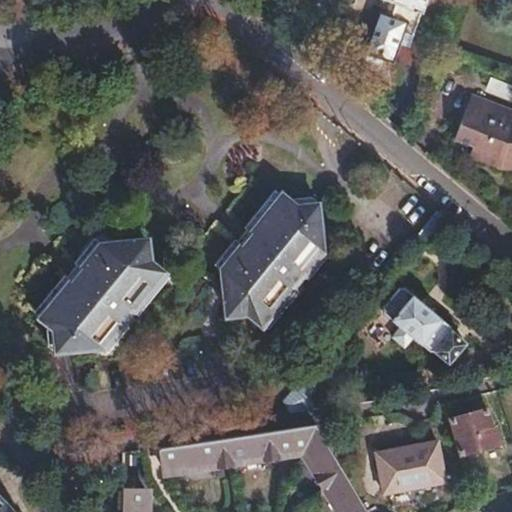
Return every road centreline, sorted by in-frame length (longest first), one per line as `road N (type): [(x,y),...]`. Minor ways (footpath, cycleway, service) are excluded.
road 1 (residential): [(0,419),(52,452),(342,412),(511,373)]
road 2 (residential): [(204,0),(511,251)]
road 3 (residential): [(22,41),(80,37),(151,0)]
